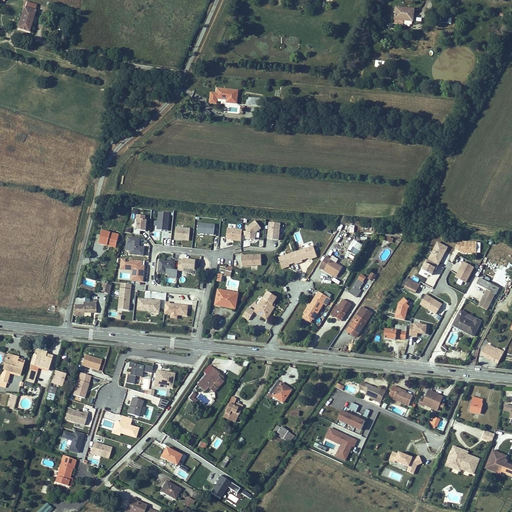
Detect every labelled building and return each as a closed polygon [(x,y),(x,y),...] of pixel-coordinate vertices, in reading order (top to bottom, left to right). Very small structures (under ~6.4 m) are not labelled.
[(29,33),(36,11),(35,10),(37,5),(25,1),(23,8),(24,8),(17,29),(29,33)] [(415,8),(396,6),(394,23),(404,24),(404,20),(414,21),(415,8)] [(388,62),(376,60),(375,68),(387,69),(388,62)] [(239,90),(217,87),(216,93),(211,92),(209,103),(217,103),(217,99),(223,100),(223,95),(226,96),(226,102),(237,104),(239,90)] [(262,98),(247,97),(247,104),(261,105),(262,98)] [(167,229),(169,212),(159,211),(157,228),(167,229)] [(133,232),(140,233),(140,229),(146,230),(147,219),(145,218),(145,214),(137,213),(137,218),(138,218),(137,228),(134,228),(133,232)] [(214,234),(216,224),(199,222),(198,232),(214,234)] [(281,224),(269,222),(268,238),(279,239),(281,224)] [(245,231),(244,239),(257,240),(258,223),(247,223),(247,231),(245,231)] [(176,227),(175,238),(189,239),(190,229),(176,227)] [(228,238),(243,240),(244,229),(229,228),(228,238)] [(120,234),(101,230),(98,244),(108,245),(108,243),(117,244),(120,234)] [(129,253),(143,254),(144,245),(139,245),(139,237),(127,235),(127,241),(130,242),(129,253)] [(356,241),(351,251),(358,255),(364,245),(356,241)] [(440,263),(448,247),(438,241),(429,257),(440,263)] [(480,253),(481,242),(457,241),(456,252),(480,253)] [(293,264),(294,266),(298,265),(302,264),(301,261),(315,257),(312,247),(303,250),(294,252),(286,255),(278,257),(281,268),(293,264)] [(262,254),(243,255),(244,265),(263,265),(262,254)] [(336,274),(343,266),(337,262),(332,258),(329,255),(322,263),(336,274)] [(141,264),(142,260),(129,258),(129,262),(125,262),(125,258),(121,257),(120,268),(132,269),(135,269),(134,280),(142,280),(144,265),(141,264)] [(174,270),(175,261),(159,259),(158,272),(166,273),(167,269),(174,270)] [(179,259),(178,268),(183,269),(183,270),(194,271),(195,263),(184,261),(185,259),(179,259)] [(466,283),(474,267),(464,262),(456,277),(466,283)] [(436,268),(426,263),(422,269),(433,275),(436,268)] [(225,279),(230,280),(233,271),(226,269),(224,278),(225,279)] [(368,279),(373,282),(377,276),(372,273),(368,279)] [(354,281),(349,288),(353,291),(359,284),(354,281)] [(128,310),(131,283),(121,282),(118,309),(128,310)] [(111,284),(103,283),(102,291),(109,292),(111,284)] [(421,287),(414,284),(411,288),(418,292),(421,287)] [(502,296),(485,286),(481,291),(498,302),(502,296)] [(345,295),(353,300),(357,293),(353,291),(349,288),(345,295)] [(238,293),(218,289),(215,304),(220,305),(221,303),(236,306),(238,293)] [(263,322),(272,308),(271,308),(269,306),(271,303),(274,298),(266,291),(261,298),(263,300),(258,307),(254,304),(248,311),(263,322)] [(299,312),(301,313),(308,318),(310,319),(320,304),(323,306),(328,299),(326,298),(321,294),(317,292),(307,306),(305,305),(299,312)] [(426,295),(420,305),(436,314),(442,304),(426,295)] [(258,307),(263,300),(261,298),(259,297),(254,304),(258,307)] [(99,302),(75,299),(73,314),(85,316),(85,312),(96,313),(99,302)] [(139,300),(138,311),(155,313),(155,309),(160,310),(161,302),(139,300)] [(170,302),(165,302),(164,313),(186,316),(187,306),(176,304),(176,306),(169,305),(170,304),(170,302)] [(347,308),(338,302),(334,308),(329,315),(335,320),(333,322),(336,324),(347,308)] [(327,318),(329,315),(334,308),(331,307),(325,316),(327,318)] [(352,318),(344,329),(354,336),(369,314),(364,311),(357,321),(352,318)] [(467,318),(461,315),(453,329),(472,341),(481,327),(475,324),(473,328),(464,323),(467,318)] [(395,333),(383,331),(382,340),(393,341),(393,340),(403,341),(405,327),(396,326),(395,333)] [(427,329),(409,326),(407,338),(415,339),(415,336),(426,337),(427,329)] [(34,345),(32,352),(34,352),(32,362),(46,366),(49,355),(44,353),(46,349),(34,345)] [(503,354),(496,350),(495,351),(493,354),(485,348),(484,348),(480,354),(496,364),(503,354)] [(103,359),(86,354),(83,364),(100,369),(103,359)] [(19,373),(22,361),(7,356),(4,369),(19,373)] [(152,373),(153,366),(144,364),(144,365),(136,364),(136,363),(129,362),(129,367),(131,367),(130,375),(127,374),(126,382),(134,384),(136,376),(142,377),(143,371),(152,373)] [(213,365),(219,371),(218,373),(223,377),(226,373),(214,363),(213,365)] [(225,378),(223,377),(218,373),(219,371),(213,365),(198,382),(206,389),(210,384),(215,389),(225,378)] [(36,368),(28,366),(24,379),(32,380),(36,368)] [(58,369),(55,380),(62,383),(65,372),(58,369)] [(174,373),(157,370),(155,382),(161,383),(161,384),(167,385),(167,386),(172,387),(174,373)] [(91,375),(82,372),(75,394),(86,398),(90,383),(89,382),(91,375)] [(295,390),(281,380),(270,394),(275,397),(276,395),(286,402),(295,390)] [(382,400),(386,390),(381,388),(367,382),(364,387),(369,390),(367,393),(372,395),(382,400)] [(395,384),(391,393),(396,394),(395,398),(411,404),(415,395),(407,392),(399,388),(400,386),(395,384)] [(427,396),(424,403),(427,404),(428,403),(437,406),(438,403),(443,393),(433,388),(429,397),(427,396)] [(12,405),(16,394),(8,392),(4,405),(9,406),(10,405),(12,405)] [(237,400),(240,395),(232,392),(223,414),(236,419),(243,403),(237,400)] [(447,394),(443,393),(438,403),(442,405),(447,394)] [(488,398),(479,396),(475,409),(485,412),(487,403),(488,398)] [(138,417),(143,401),(133,397),(127,413),(138,417)] [(160,399),(158,407),(165,409),(167,401),(160,399)] [(349,408),(356,411),(359,405),(352,402),(349,408)] [(86,425),(90,413),(86,412),(85,413),(70,409),(67,419),(86,425)] [(337,421),(361,431),(366,420),(342,410),(337,421)] [(430,418),(427,417),(425,422),(428,423),(429,421),(431,422),(431,423),(432,423),(431,426),(436,428),(437,425),(438,425),(441,417),(432,413),(430,418)] [(130,418),(120,415),(118,420),(121,421),(121,422),(116,421),(113,430),(118,432),(134,437),(137,428),(126,424),(127,423),(128,423),(130,418)] [(113,430),(116,421),(114,420),(110,431),(118,434),(118,432),(113,430)] [(274,430),(284,437),(289,429),(282,425),(281,426),(278,424),(274,430)] [(354,447),(357,440),(329,427),(324,438),(340,445),(334,457),(345,461),(352,446),(354,447)] [(292,431),(289,429),(284,437),(287,439),(292,431)] [(80,451),(85,434),(77,431),(75,434),(66,431),(65,437),(74,440),(71,448),(80,451)] [(498,434),(489,431),(485,439),(495,442),(498,434)] [(192,434),(186,443),(192,446),(198,437),(192,434)] [(198,446),(205,450),(208,445),(201,441),(198,446)] [(111,447),(93,442),(90,453),(108,458),(111,447)] [(181,453),(166,444),(160,455),(176,463),(181,453)] [(458,446),(455,453),(459,454),(460,450),(472,454),(473,452),(458,446)] [(459,454),(455,453),(453,457),(457,459),(454,465),(466,469),(478,474),(479,471),(484,459),(472,454),(460,450),(459,454)] [(497,450),(496,454),(510,460),(511,456),(497,450)] [(427,464),(424,457),(419,459),(411,456),(411,457),(409,456),(410,455),(404,452),(403,454),(398,452),(395,457),(401,460),(400,461),(413,467),(416,468),(414,473),(418,475),(422,466),(427,464)] [(496,454),(490,468),(495,470),(496,467),(506,471),(511,473),(511,463),(509,462),(510,460),(496,454)] [(457,459),(453,457),(450,465),(465,471),(466,469),(454,465),(457,459)] [(76,465),(63,460),(54,481),(66,486),(69,477),(72,469),(74,470),(76,465)] [(210,493),(221,499),(224,493),(225,494),(228,489),(237,494),(241,488),(221,476),(210,493)] [(180,487),(166,479),(161,487),(176,495),(180,487)] [(160,489),(175,497),(176,495),(161,487),(160,489)] [(251,493),(244,488),(242,492),(249,497),(251,493)] [(131,495),(125,508),(135,511),(141,511),(142,511),(145,505),(145,503),(135,499),(136,497),(131,495)] [(195,499),(188,495),(185,499),(192,503),(195,499)] [(48,511),(52,508),(46,503),(37,511),(48,511)]
